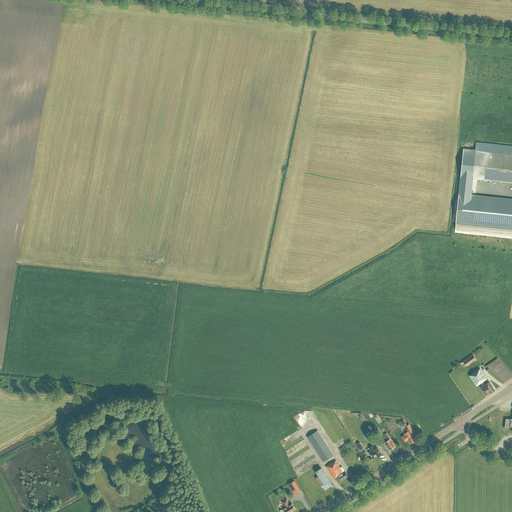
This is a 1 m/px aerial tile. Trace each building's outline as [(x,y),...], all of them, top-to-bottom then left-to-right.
[(464,149),(456,222),(511,227),(511,198),(471,194),(473,178),(472,178),(475,150),(464,149)] [(475,150),(472,178),(473,178),(511,182),(511,153),(475,150)] [(460,363),(463,368),(476,359),(472,354),(460,363)] [(490,392),(494,389),(488,381),(486,382),(485,380),(487,378),(479,367),(468,375),(476,386),(481,382),(483,385),(480,386),(485,393),(487,394),(490,392)] [(328,415),(320,420),(334,443),(343,438),(328,415)] [(405,441),(408,439),(411,443),(416,440),(411,433),(414,431),(409,423),(405,426),(407,431),(404,433),(405,434),(402,436),(405,441)] [(317,430),(307,436),(323,461),(333,455),(317,430)] [(382,444),(385,442),(389,449),(395,446),(386,432),(381,435),(379,431),(376,433),(378,437),(382,444)] [(367,437),(370,441),(376,437),(374,432),(372,434),(371,432),(368,434),(369,436),(367,437)] [(377,456),(381,453),(377,446),(375,447),(373,444),(369,447),(371,450),(369,451),(373,458),(377,455),(377,456)] [(292,445),(285,452),(288,454),(289,453),(291,455),(296,449),(292,445)] [(340,480),(348,475),(345,470),(342,466),(340,467),(336,460),(326,466),(333,477),(337,475),(340,480)] [(332,485),(321,467),(316,471),(319,475),(315,477),(320,486),(322,485),(325,490),(332,485)] [(300,491),(294,480),(290,482),(291,483),(289,484),(290,487),(292,486),(297,493),(300,491)] [(283,507),(285,511),(290,511),(296,509),(292,502),(290,504),(287,498),(282,501),(285,506),(283,507)]
